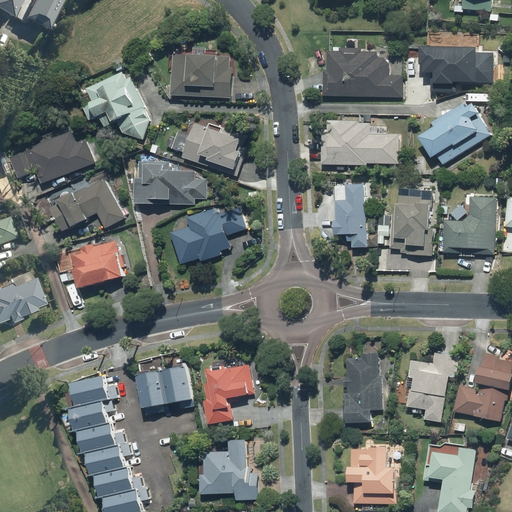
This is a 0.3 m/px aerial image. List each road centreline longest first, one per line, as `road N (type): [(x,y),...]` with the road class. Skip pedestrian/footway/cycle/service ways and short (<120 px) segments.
road 1 (residential): [(298,270),(281,86),(263,38),(229,0)]
road 2 (residential): [(0,376),(172,314),(265,301)]
road 3 (residential): [(329,303),(511,306)]
road 4 (residential): [(301,511),(296,334)]
